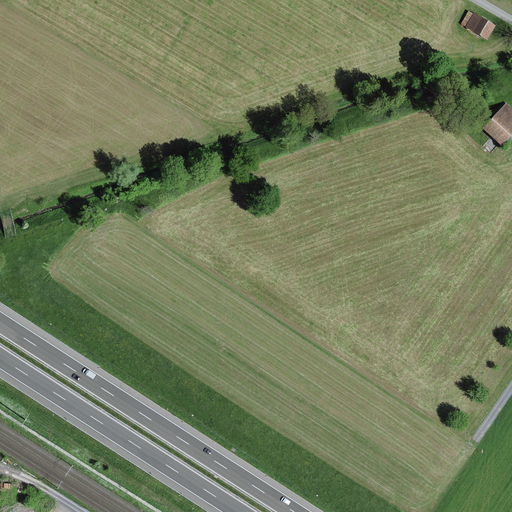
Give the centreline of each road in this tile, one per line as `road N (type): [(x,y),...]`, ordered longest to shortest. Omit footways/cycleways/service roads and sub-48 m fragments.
road 1 (motorway): [(293,511),(0,322)]
road 2 (motorway): [(0,357),(239,511)]
